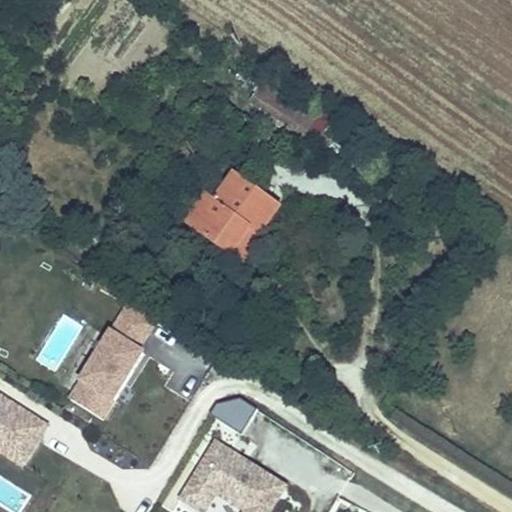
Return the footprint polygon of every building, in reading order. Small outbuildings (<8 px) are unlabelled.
[(259,80),(246,110),(320,143),(334,114),(259,80)] [(257,234),(278,206),(280,203),(231,168),(211,197),(203,192),(183,223),(227,253),(246,227),(257,234)] [(146,330),(154,317),(127,300),(119,312),(146,330)] [(101,414),(142,348),(137,345),(146,330),(119,312),(68,393),(101,414)] [(0,446),(21,460),(46,421),(0,391),(0,446)] [(240,428),(256,403),(239,392),(215,398),(209,408),(240,428)] [(264,511),(285,480),(215,436),(178,496),(200,510),(215,486),(244,505),(239,511),(264,511)]
